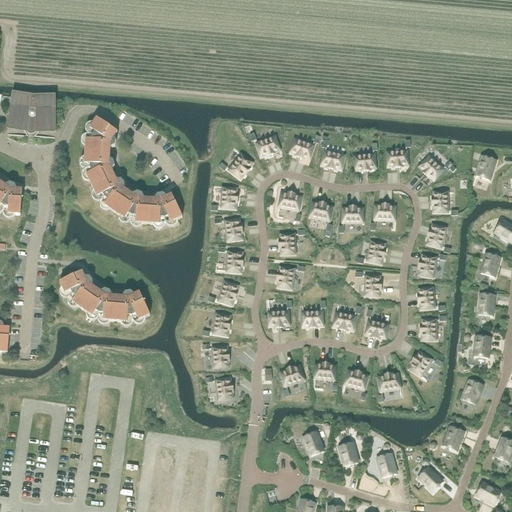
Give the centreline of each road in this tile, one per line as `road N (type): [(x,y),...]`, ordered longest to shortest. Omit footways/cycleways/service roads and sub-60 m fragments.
road 1 (residential): [(23,355),(43,159)]
road 2 (residential): [(172,177),(152,147),(92,108),(80,109),(43,159)]
